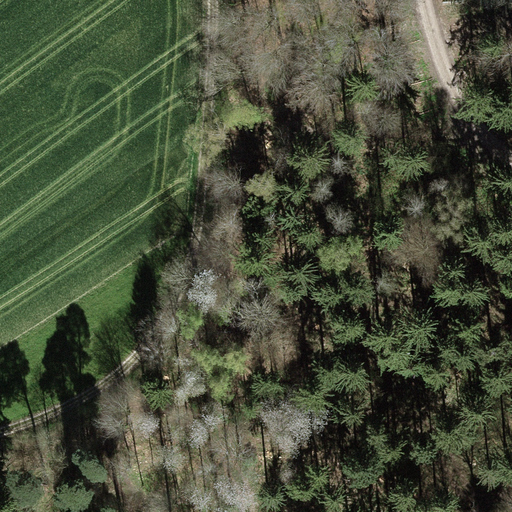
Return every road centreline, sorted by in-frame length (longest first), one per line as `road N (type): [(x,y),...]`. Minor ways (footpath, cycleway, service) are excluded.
road 1 (track): [(0,436),(103,389),(184,293),(202,204),(212,0)]
road 2 (track): [(425,0),(462,112),(511,169)]
